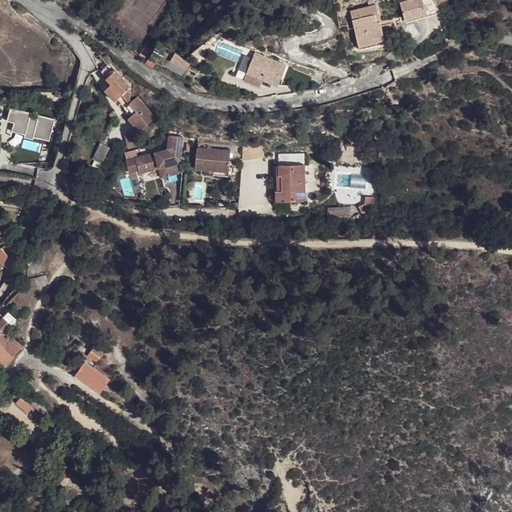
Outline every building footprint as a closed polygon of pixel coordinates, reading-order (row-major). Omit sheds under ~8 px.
[(423,0),(405,0),(401,1),(405,17),(427,10),(423,0)] [(376,3),(351,9),(359,44),(385,38),(376,3)] [(144,49),(138,58),(141,60),(143,60),(149,52),(144,49)] [(286,65),(255,52),(247,72),(263,79),(264,79),(278,85),(286,65)] [(146,65),(153,70),(156,66),(149,61),(146,65)] [(96,73),(102,77),(110,69),(104,64),(96,73)] [(102,77),(112,87),(120,79),(110,69),(102,77)] [(263,79),(247,72),(243,80),(260,87),(263,79)] [(127,84),(120,79),(112,87),(119,94),(127,84)] [(31,113),(11,107),(7,120),(15,122),(13,131),(26,135),(30,116),(31,113)] [(55,119),(39,114),(38,118),(33,136),(49,140),(55,119)] [(33,139),(33,136),(38,118),(30,116),(26,135),(25,137),(33,139)] [(128,147),(142,144),(138,130),(125,134),(128,147)] [(165,147),(124,158),(127,171),(137,168),(137,171),(147,169),(161,165),(167,173),(176,171),(173,162),(176,161),(175,159),(178,158),(179,134),(166,134),(165,147)] [(92,157),(102,162),(110,146),(101,141),(92,157)] [(231,149),(197,145),(195,167),(229,170),(231,149)] [(290,163),(305,163),(305,154),(290,154),(290,163)] [(290,163),(278,163),(279,174),(281,174),(281,189),(275,189),(276,200),(306,199),(305,163),(290,163)] [(161,165),(147,169),(150,178),(167,173),(161,165)] [(118,190),(106,187),(104,192),(116,195),(118,190)] [(374,214),(374,198),(362,199),(363,215),(374,214)] [(0,329),(2,331),(9,325),(2,317),(0,318),(0,329)] [(0,345),(0,346),(9,356),(18,347),(8,338),(0,345)] [(109,345),(99,338),(91,349),(96,353),(93,357),(97,361),(101,356),(103,352),(105,353),(108,350),(106,348),(109,345)] [(0,365),(9,356),(0,346),(0,365)] [(111,377),(85,360),(75,374),(100,392),(103,387),(111,377)] [(0,386),(5,390),(10,385),(0,376),(0,386)] [(33,406),(22,396),(16,402),(27,412),(33,406)]
